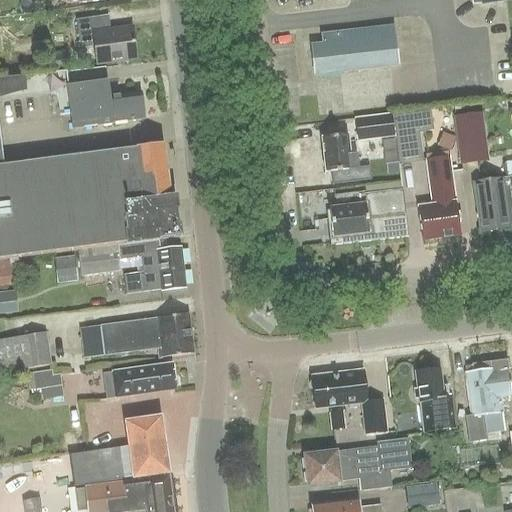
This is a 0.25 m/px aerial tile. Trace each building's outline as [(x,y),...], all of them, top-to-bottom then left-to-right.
[(43,3),(34,4),(35,12),(44,11),(43,3)] [(97,65),(137,60),(132,27),(110,31),(108,16),(77,21),(81,49),(95,47),(97,65)] [(398,66),(395,38),(394,28),(322,36),(324,45),(312,47),(316,75),(391,67),(398,66)] [(67,52),(45,55),(47,70),(70,66),(67,52)] [(0,73),(11,73),(10,64),(0,64),(0,73)] [(67,87),(71,115),(73,130),(144,120),(141,93),(110,98),(108,82),(105,82),(103,68),(69,73),(70,87),(67,87)] [(69,73),(0,81),(0,102),(57,94),(60,117),(71,115),(67,87),(70,87),(69,73)] [(460,163),(478,161),(489,160),(483,113),(454,116),(456,127),(460,163)] [(393,117),(399,166),(423,163),(417,114),(393,117)] [(356,120),(358,141),(394,137),(391,115),(356,120)] [(443,133),(438,146),(451,151),(456,138),(443,133)] [(0,261),(79,251),(135,244),(159,241),(181,238),(176,197),(171,198),(164,145),(4,165),(0,134),(0,261)] [(348,136),(322,139),(326,173),(332,173),(333,185),(372,181),(370,168),(359,169),(358,156),(350,157),(348,136)] [(423,241),(461,236),(456,203),(455,203),(449,158),(426,161),(433,206),(418,208),(423,241)] [(511,225),(511,178),(491,181),(491,175),(482,177),(482,183),(473,184),(480,233),(496,231),(496,227),(511,225)] [(366,193),(336,197),(337,208),(330,209),(334,246),(408,238),(403,191),(366,195),(366,193)] [(141,258),(143,273),(124,276),(126,295),(162,290),(162,292),(186,289),(181,249),(160,251),(159,241),(135,244),(79,251),(82,278),(120,273),(119,261),(141,258)] [(54,259),(58,284),(78,281),(75,256),(54,259)] [(18,260),(0,261),(0,286),(22,284),(18,260)] [(0,293),(0,315),(12,314),(9,293),(0,293)] [(84,360),(104,357),(151,351),(151,347),(158,346),(159,359),(194,355),(188,315),(80,329),(84,360)] [(0,374),(51,366),(46,333),(0,340),(0,374)] [(506,432),(503,413),(501,398),(511,396),(511,392),(508,361),(472,365),(473,373),(466,374),(471,417),(466,418),(469,444),(487,441),(486,434),(506,432)] [(113,374),(102,376),(106,400),(116,398),(175,390),(178,387),(177,380),(173,377),(172,365),(113,373),(113,374)] [(453,396),(443,397),(440,370),(416,374),(418,389),(414,390),(416,400),(419,400),(419,403),(420,403),(424,434),(457,430),(453,396)] [(366,436),(387,433),(383,401),(367,403),(363,371),(312,377),(316,410),(362,404),(366,436)] [(47,387),(61,386),(59,372),(46,374),(47,387)] [(342,411),(329,413),(331,431),(345,429),(342,411)] [(126,423),(130,447),(164,442),(160,418),(126,423)] [(378,442),(379,449),(336,454),(335,451),(317,453),(318,455),(305,457),(309,486),(360,480),(362,492),(391,489),(389,470),(411,467),(408,438),(378,442)] [(74,487),(168,473),(164,442),(130,447),(70,456),(74,487)] [(173,511),(169,477),(85,488),(85,489),(75,490),(78,511),(82,511),(88,511),(173,511)] [(437,485),(406,488),(408,510),(439,507),(437,485)] [(39,499),(22,501),(23,511),(41,511),(40,504),(39,499)] [(381,511),(381,506),(360,508),(359,500),(339,502),(339,504),(311,507),(311,511),(381,511)]
